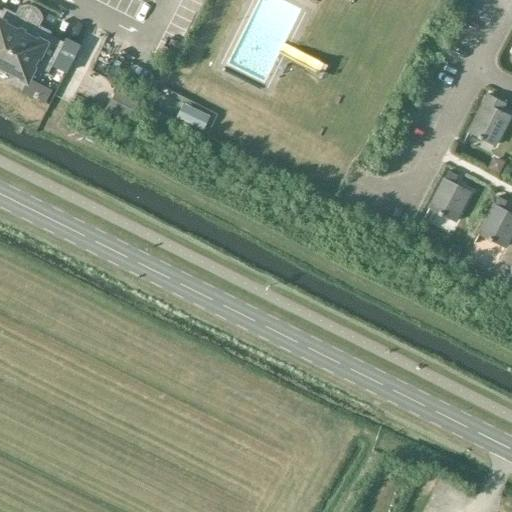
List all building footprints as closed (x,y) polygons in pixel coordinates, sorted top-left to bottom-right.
[(0,66),(3,68),(32,10),(29,8),(27,8),(25,7),(21,7),(17,14),(4,8),(2,11),(0,9),(0,66)] [(35,11),(32,10),(3,68),(27,80),(35,65),(44,69),(47,63),(52,65),(64,42),(50,35),(51,31),(38,25),(42,17),(39,14),(38,13),(35,11)] [(117,89),(111,100),(134,111),(139,100),(117,89)] [(484,101),(468,132),(496,146),(511,116),(494,106),(498,99),(489,94),(485,101),(484,101)] [(448,170),(429,207),(455,221),(470,192),(453,183),(457,175),(448,170)] [(495,204),(479,235),(505,248),(511,234),(511,213),(504,209),(508,201),(498,196),(494,204),(495,204)]
